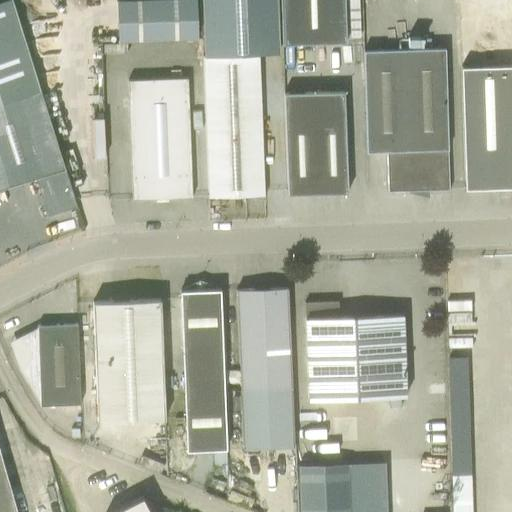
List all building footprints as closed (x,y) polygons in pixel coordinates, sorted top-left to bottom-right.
[(48,215),(77,206),(74,197),(12,0),(3,0),(0,1),(0,187),(36,177),(48,215)] [(198,37),(196,0),(116,0),(118,40),(198,37)] [(202,0),(204,16),(205,56),(211,55),(278,52),(276,0),(202,0)] [(346,41),(344,0),(280,0),(282,44),(346,41)] [(388,191),(449,189),(446,48),(364,50),(367,151),(387,151),(388,191)] [(203,56),(208,196),(264,194),(259,54),(203,56)] [(511,187),(511,65),(461,67),(465,189),(511,187)] [(192,197),(192,196),(188,77),(128,79),(132,199),(192,197)] [(285,92),(288,193),(348,192),(346,91),(285,92)] [(92,117),(93,156),(105,156),(104,117),(92,117)] [(288,287),(236,289),(242,449),(295,447),(288,287)] [(224,389),(220,289),(180,290),(184,390),(224,389)] [(161,298),(111,300),(93,301),(95,361),(98,421),(166,418),(163,358),(161,298)] [(305,302),(309,399),(406,395),(403,314),(339,316),(338,300),(305,302)] [(41,405),(81,403),(77,323),(37,324),(38,333),(30,333),(26,335),(22,338),(20,343),(18,348),(19,358),(21,363),(22,367),(28,376),(36,389),(40,392),(41,405)] [(224,389),(184,390),(187,450),(213,449),(225,448),(227,448),(224,389)] [(226,463),(225,448),(213,449),(213,464),(226,463)] [(0,511),(17,511),(0,450),(0,511)] [(297,511),(346,511),(346,459),(298,460),(297,511)] [(455,511),(475,511),(475,473),(455,474),(455,511)] [(111,511),(151,511),(143,496),(111,511)]
